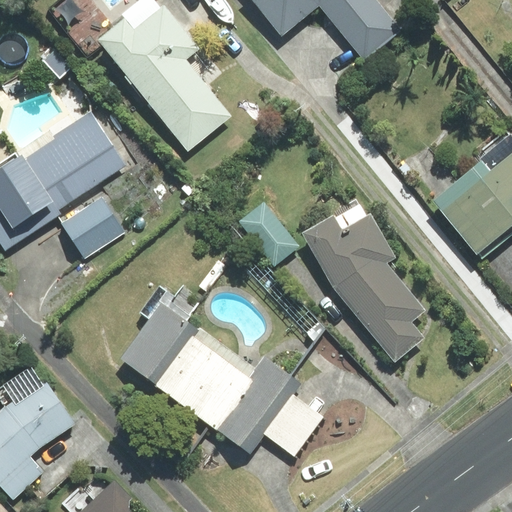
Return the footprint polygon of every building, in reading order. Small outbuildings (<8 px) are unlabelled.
[(160,8),(153,0),(140,0),(122,15),(125,19),(99,40),(188,151),(231,116),(197,76),(207,68),(195,53),(199,49),(165,4),(160,8)] [(253,0),(282,35),(319,4),(365,58),(400,30),(375,0),(253,0)] [(0,240),(5,249),(56,218),(58,210),(126,166),(91,112),(53,136),(55,139),(24,159),(21,155),(18,156),(16,153),(0,163),(0,240)] [(433,201),(481,259),(511,233),(511,136),(506,130),(475,155),(481,162),(433,201)] [(102,198),(62,223),(85,258),(124,232),(102,198)] [(336,214),(304,233),(335,287),(395,361),(422,338),(409,322),(423,310),(385,263),(395,257),(371,215),(367,217),(356,200),(335,211),(336,214)] [(264,203),(241,221),(274,264),(298,246),(264,203)] [(292,394),(299,384),(265,359),(256,372),(186,322),(204,298),(183,282),(174,295),(159,284),(139,312),(151,322),(124,359),(250,450),(263,433),(292,394)] [(39,447),(73,424),(47,384),(43,387),(31,366),(0,387),(0,399),(6,409),(0,414),(0,482),(13,497),(40,471),(28,456),(39,447)] [(294,456),(323,417),(292,394),(263,433),(294,456)] [(132,498),(115,480),(111,484),(105,480),(94,480),(87,485),(83,492),(78,489),(62,504),(70,511),(129,511),(128,511),(129,501),(132,498)]
